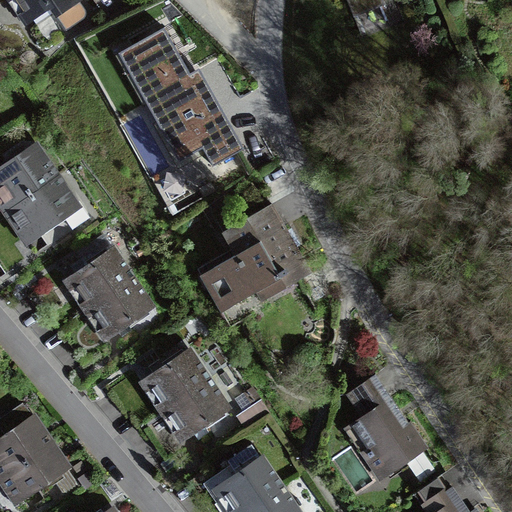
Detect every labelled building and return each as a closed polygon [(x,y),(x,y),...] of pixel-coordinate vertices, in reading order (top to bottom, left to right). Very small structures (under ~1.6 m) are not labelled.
[(9,0),(24,21),(42,9),(47,17),(72,0),(9,0)] [(351,0),(363,30),(387,20),(379,0),(351,0)] [(213,165),(241,149),(197,69),(190,73),(164,27),(121,51),(181,159),(203,147),(213,165)] [(392,90),(380,94),(387,113),(399,109),(392,90)] [(0,192),(10,207),(55,177),(36,149),(13,165),(2,173),(0,174),(0,192)] [(0,154),(0,170),(2,173),(13,165),(4,152),(0,154)] [(73,204),(55,177),(10,207),(28,235),(39,228),(50,220),(61,212),(72,229),(90,217),(79,200),(73,204)] [(214,266),(235,303),(288,273),(293,283),(311,272),(272,203),(223,231),(235,254),(214,266)] [(50,220),(39,228),(48,241),(59,233),(50,220)] [(83,310),(131,278),(113,251),(89,266),(78,274),(66,282),(82,304),(80,306),(83,310)] [(83,258),(73,265),(78,274),(89,266),(83,258)] [(126,321),(149,305),(131,278),(83,310),(86,315),(88,314),(103,336),(115,328),(126,321)] [(121,337),(132,329),(126,321),(115,328),(121,337)] [(158,406),(156,407),(159,412),(207,379),(189,352),(142,383),(158,406)] [(160,359),(149,367),(154,375),(165,368),(160,359)] [(371,412),(353,425),(386,472),(427,445),(410,420),(403,425),(370,377),(359,385),(354,388),(371,412)] [(207,379),(159,412),(162,416),(164,415),(179,438),(192,430),(202,422),(226,407),(207,379)] [(245,410),(238,415),(246,428),(269,413),(252,387),(236,397),(245,410)] [(0,444),(0,469),(4,476),(51,444),(35,421),(22,405),(0,419),(0,423),(10,438),(0,444)] [(202,422),(192,430),(197,438),(208,431),(202,422)] [(66,467),(51,444),(4,476),(19,498),(66,467)] [(230,511),(241,511),(280,486),(251,444),(227,460),(237,475),(215,490),(230,511)] [(436,511),(461,511),(438,477),(420,489),(436,511)] [(297,511),(280,486),(241,511),(297,511)]
